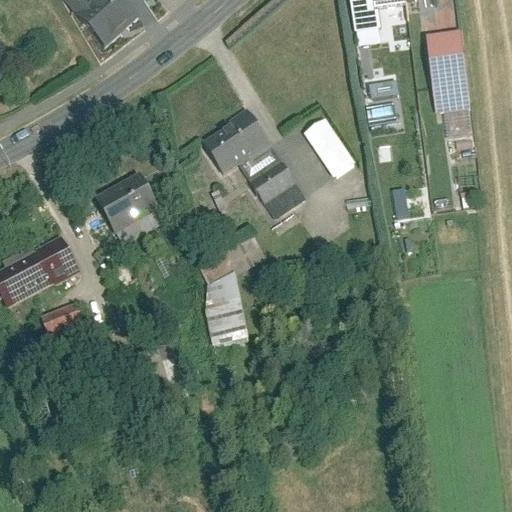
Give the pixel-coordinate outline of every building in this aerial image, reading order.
[(64,0),(100,44),(136,15),(123,0),(64,0)] [(460,37),(426,42),(436,116),(471,111),(460,37)] [(386,46),(357,50),(363,91),(393,86),(386,46)] [(265,146),(246,115),(199,143),(218,175),(265,146)] [(325,123),(303,138),(335,184),(357,169),(325,123)] [(279,163),(246,184),(259,205),(293,184),(279,163)] [(144,180),(97,205),(111,232),(158,207),(144,180)] [(408,222),(407,194),(394,194),(395,222),(408,222)] [(62,239),(0,273),(0,306),(3,311),(78,270),(62,239)] [(215,351),(249,344),(236,281),(203,288),(215,351)] [(77,307),(40,319),(48,343),(85,331),(77,307)]
